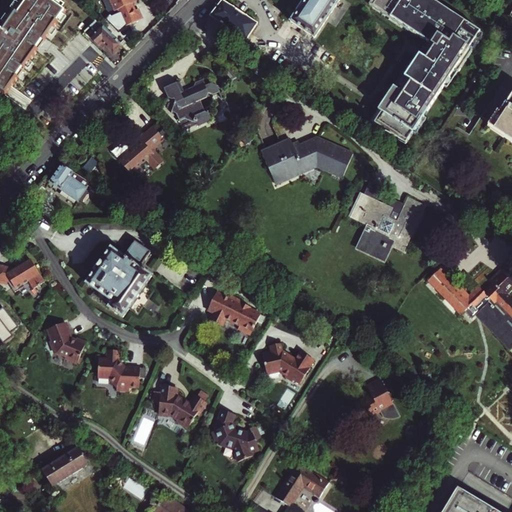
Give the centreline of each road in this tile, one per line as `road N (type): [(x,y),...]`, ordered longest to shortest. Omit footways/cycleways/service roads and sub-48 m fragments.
road 1 (residential): [(8,196),(92,316),(170,344),(251,410)]
road 2 (tertiary): [(8,196),(199,0)]
road 3 (residential): [(0,381),(200,511)]
road 4 (residential): [(237,511),(363,340)]
